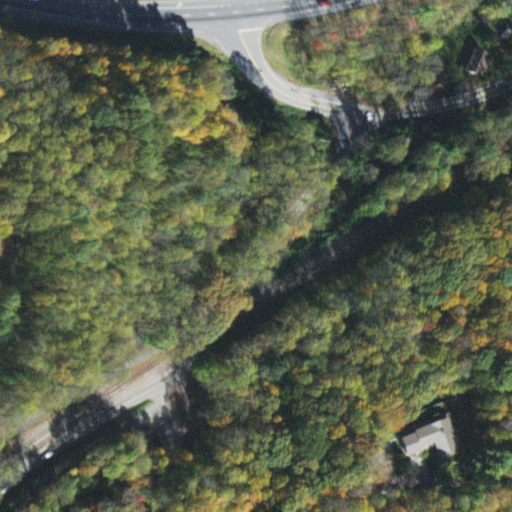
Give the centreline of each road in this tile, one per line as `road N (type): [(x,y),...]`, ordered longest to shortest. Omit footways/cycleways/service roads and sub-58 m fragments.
road 1 (residential): [(177,373),(195,410),(222,419),(235,409),(247,369),(269,352),(374,361),(403,351),(439,305),(479,300),(508,310),(503,479),(377,479)]
road 2 (residential): [(0,496),(59,447),(177,373),(196,352),(211,308),(335,169),(366,111)]
road 3 (trunk): [(24,0),(168,14),(313,0)]
road 4 (residential): [(201,329),(0,425)]
road 5 (residential): [(240,0),(240,31),(264,74),(320,104),(366,111)]
road 6 (residential): [(366,111),(419,109),(511,81)]
